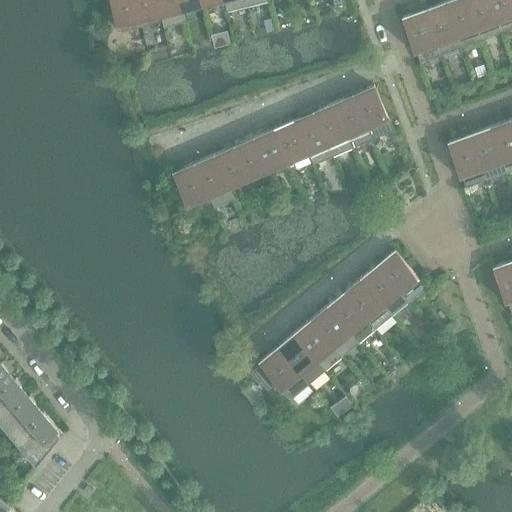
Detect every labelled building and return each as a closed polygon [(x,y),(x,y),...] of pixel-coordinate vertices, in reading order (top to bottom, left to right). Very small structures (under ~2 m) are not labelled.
[(137,23),(138,28),(142,27),(135,0),(111,0),(119,28),(137,23)] [(145,21),(162,17),(157,0),(135,0),(142,27),(146,26),(145,21)] [(185,21),(184,16),(179,0),(157,0),(162,17),(164,26),(185,21)] [(186,11),(203,6),(201,0),(179,0),(184,16),(188,15),(186,11)] [(227,10),(248,5),(246,0),(224,0),(226,6),(227,10)] [(462,47),(482,40),(467,0),(448,0),(445,1),(462,47)] [(467,0),(482,40),(502,32),(490,0),(467,0)] [(511,0),(490,0),(502,32),(511,28),(511,0)] [(441,54),(462,47),(445,1),(424,9),(441,54)] [(419,57),(421,62),(441,54),(424,9),(403,16),(418,57),(419,57)] [(267,31),(275,29),(272,19),(264,21),(267,31)] [(374,84),(353,93),(373,138),(374,138),(393,129),(389,120),(374,84)] [(353,147),(373,138),(353,93),(333,102),(353,147)] [(333,155),(353,147),(333,102),(314,111),(333,155)] [(313,164),(333,155),(314,111),(294,119),(309,155),(310,155),(313,164)] [(293,162),(309,155),(294,119),(274,128),(291,168),(295,166),(293,162)] [(511,122),(510,119),(490,126),(507,172),(511,169),(511,122)] [(490,178),(507,172),(490,126),(470,133),(489,185),(493,184),(490,178)] [(287,169),(291,168),(274,128),(254,136),(270,172),(286,165),(287,169)] [(483,180),(485,187),(489,185),(470,133),(449,141),(462,178),(462,177),(466,187),(483,180)] [(254,179),(270,172),(254,136),(234,145),(252,185),(255,183),(254,179)] [(248,186),(252,185),(234,145),(215,154),(230,189),(231,189),(246,182),(248,186)] [(231,189),(230,189),(215,154),(195,162),(212,202),(214,206),(235,198),(231,189)] [(393,156),(385,159),(387,164),(395,161),(393,156)] [(206,199),(208,204),(212,202),(195,162),(174,171),(189,207),(206,199)] [(426,286),(420,278),(395,249),(378,263),(409,301),(426,286)] [(508,302),(511,312),(511,311),(511,259),(494,266),(507,303),(508,302)] [(392,314),(409,301),(378,263),(361,277),(386,307),(392,314)] [(392,314),(386,307),(361,277),(344,291),(375,328),(392,314)] [(359,342),(375,328),(344,291),(328,305),(352,334),(359,342)] [(359,342),(352,334),(328,305),(311,318),(342,356),(359,342)] [(325,369),(342,356),(311,318),(294,332),(319,362),(325,369)] [(437,331),(443,326),(437,319),(431,324),(437,331)] [(416,327),(428,340),(435,334),(424,321),(416,327)] [(325,369),(319,362),(294,332),(278,346),(305,379),(306,379),(309,383),(325,369)] [(305,379),(278,346),(260,360),(263,363),(270,372),(285,390),(292,398),(309,383),(306,379),(305,379)] [(0,389),(13,379),(0,362),(0,389)] [(263,363),(253,371),(260,381),(270,372),(263,363)] [(0,418),(27,395),(13,379),(0,389),(0,418)] [(41,412),(27,395),(0,418),(0,422),(12,436),(41,412)] [(12,436),(35,464),(60,434),(41,412),(12,436)]
